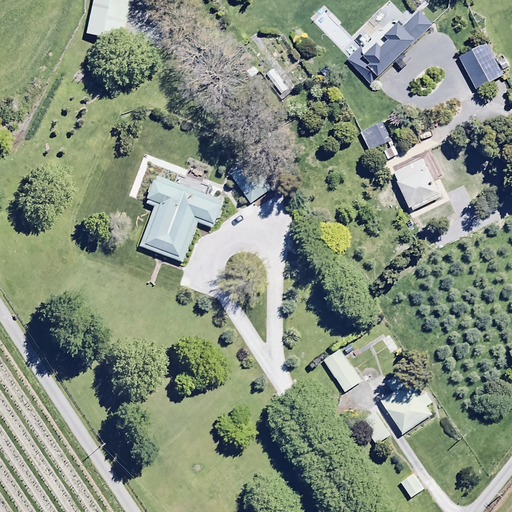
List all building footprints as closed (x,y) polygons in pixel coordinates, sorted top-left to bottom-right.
[(92,0),(86,33),(122,40),(129,0),(92,0)] [(367,64),(362,69),(357,74),(370,87),(393,65),(396,69),(408,59),(404,54),(431,28),(418,14),(400,32),(392,24),(361,54),(365,58),(363,60),(367,64)] [(485,43),(456,58),(473,92),(502,77),(485,43)] [(289,90),(272,69),(264,75),(281,96),(289,90)] [(167,100),(154,95),(151,104),(163,109),(167,100)] [(348,106),(355,122),(370,116),(367,107),(365,107),(362,101),(348,106)] [(368,151),(390,141),(382,123),(359,133),(368,151)] [(227,173),(248,204),(269,190),(248,158),(227,173)] [(422,159),(392,173),(396,182),(408,210),(410,209),(411,211),(437,199),(436,196),(438,195),(422,159)] [(145,204),(152,207),(139,248),(183,262),(196,222),(212,228),(222,200),(153,177),(145,204)] [(379,341),(380,341),(389,356),(398,351),(388,336),(379,341)] [(340,351),(323,363),(344,394),(361,382),(340,351)] [(385,383),(392,393),(379,402),(402,435),(431,415),(425,407),(431,403),(425,394),(419,398),(415,393),(419,391),(404,370),(385,383)] [(388,436),(373,414),(359,424),(375,446),(388,436)] [(412,475),(399,483),(410,498),(422,490),(412,475)]
